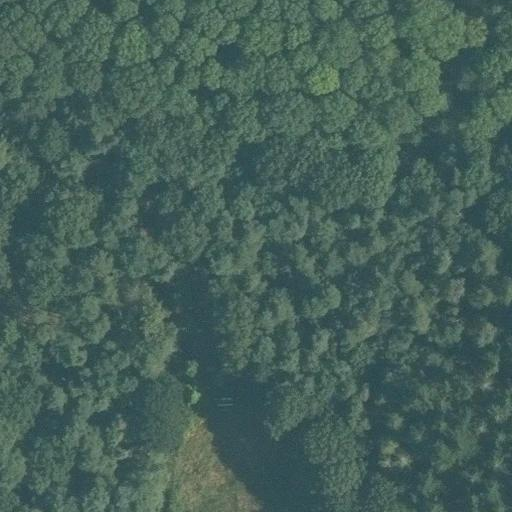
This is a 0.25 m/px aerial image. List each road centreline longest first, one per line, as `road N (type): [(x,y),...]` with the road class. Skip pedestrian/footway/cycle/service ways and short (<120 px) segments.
road 1 (track): [(80,74),(492,118)]
road 2 (track): [(80,74),(134,129),(200,234),(235,314)]
